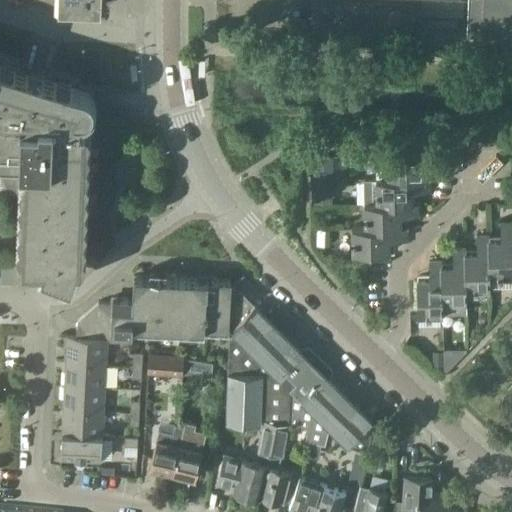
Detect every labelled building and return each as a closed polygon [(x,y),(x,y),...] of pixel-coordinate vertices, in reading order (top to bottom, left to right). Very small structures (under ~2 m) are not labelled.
[(511,0),(468,0),(466,35),(511,38),(511,0)] [(0,56),(0,178),(2,179),(7,194),(24,195),(22,266),(40,266),(42,271),(74,281),(78,269),(81,220),(89,220),(92,127),(79,126),(79,116),(89,116),(92,115),(98,106),(98,103),(99,98),(98,91),(89,85),(81,82),(0,56)] [(442,154),(375,156),(376,180),(425,178),(424,167),(442,167),(442,154)] [(323,157),(311,158),(312,179),(323,179),(323,157)] [(425,178),(376,180),(376,177),(363,178),(364,204),(377,204),(377,205),(413,203),(413,191),(430,191),(430,178),(425,178)] [(323,179),(312,179),(312,201),(323,201),(323,179)] [(377,205),(377,204),(364,204),(365,228),(365,229),(401,228),(401,227),(401,216),(419,216),(418,203),(413,203),(377,205)] [(500,240),(489,240),(490,276),(511,275),(511,221),(500,222),(500,240)] [(401,228),(365,229),(365,228),(353,229),(353,254),(390,253),(389,240),(407,240),(407,227),(401,227),(401,228)] [(489,240),(489,235),(476,235),(477,253),(465,253),(467,289),(491,289),(490,276),(489,240)] [(453,266),(442,266),(443,315),(467,314),(467,289),(465,253),(465,248),(453,248),(453,266)] [(442,266),(442,261),(429,261),(430,279),(417,279),(418,315),(443,315),(442,266)] [(132,326),(226,331),(228,331),(231,282),(133,277),(132,299),(112,298),(111,304),(98,303),(77,322),(76,338),(81,338),(107,340),(131,341),(132,326)] [(254,305),(233,284),(231,286),(228,372),(261,373),(262,373),(278,373),(289,374),(289,390),(288,423),(307,427),(306,441),(325,445),(329,427),(349,447),(354,449),(367,454),(368,450),(372,431),(374,422),(325,374),(324,375),(302,354),(304,352),(255,304),(254,305)] [(66,362),(106,364),(107,340),(81,338),(76,338),(67,337),(66,362)] [(439,350),(428,350),(429,362),(429,365),(432,365),(440,365),(439,350)] [(184,354),(148,352),(147,372),(182,375),(182,371),(183,356),(184,354)] [(133,353),(132,365),(142,366),(142,353),(133,353)] [(213,361),(183,356),(182,371),(211,376),(213,361)] [(64,386),(104,388),(106,364),(66,362),(64,386)] [(132,365),(132,378),(141,379),(142,366),(132,365)] [(228,372),(226,421),(264,422),(264,418),(276,421),(288,423),(289,374),(278,373),(262,373),(261,373),(228,372)] [(63,409),(103,412),(104,388),(64,386),(63,409)] [(130,401),(130,413),(139,413),(140,401),(130,401)] [(62,433),(102,436),(103,412),(63,409),(62,433)] [(130,413),(129,426),(138,426),(139,413),(130,413)] [(264,422),(258,449),(270,452),(276,421),(264,418),(264,422)] [(276,421),(270,452),(282,455),(288,423),(276,421)] [(190,423),(185,422),(184,427),(183,427),(171,475),(184,479),(184,476),(195,479),(202,450),(189,447),(194,430),(189,428),(190,423)] [(171,475),(183,427),(175,425),(173,433),(159,429),(149,467),(162,470),(161,473),(171,475)] [(384,434),(372,431),(368,450),(380,452),(384,434)] [(102,436),(62,433),(60,459),(100,461),(102,436)] [(138,437),(125,437),(124,446),(137,447),(138,437)] [(367,454),(354,449),(346,486),(359,491),(367,454)] [(267,464),(224,453),(217,482),(234,487),(233,491),(258,497),(259,495),(267,464)] [(303,467),(292,463),(290,470),(267,464),(259,495),(270,497),(272,500),(277,502),(280,500),(283,501),(283,499),(291,502),(300,476),(303,467)] [(337,511),(344,491),(300,476),(291,502),(289,508),(301,511),(337,511)] [(432,478),(406,477),(404,511),(464,511),(458,510),(446,507),(450,494),(432,490),(432,478)] [(369,487),(363,511),(382,511),(385,502),(382,501),(385,491),(369,487)]
